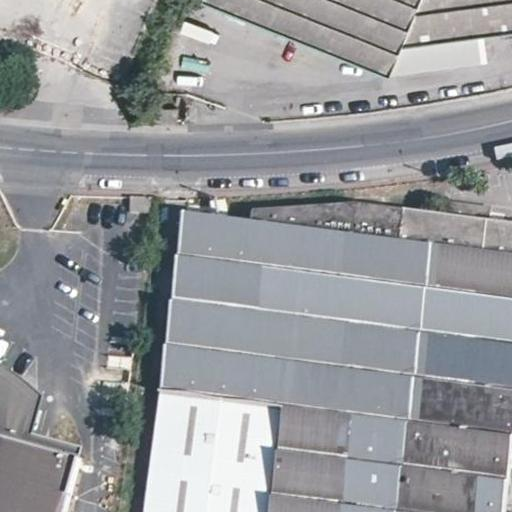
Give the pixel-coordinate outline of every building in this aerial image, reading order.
[(511,0),(208,0),(393,71),(463,63),(459,35),(481,33),(511,28),(511,0)] [(485,60),(481,33),(459,35),(463,63),(485,60)] [(176,108),(140,108),(140,120),(176,120),(176,108)] [(151,197),(131,197),(131,212),(151,212),(151,201),(151,197)] [(450,216),(491,221),(493,207),(452,202),(450,216)] [(511,223),(491,221),(450,216),(406,211),(256,208),(253,222),(186,213),(164,393),(281,409),(268,511),(504,511),(506,504),(511,465),(511,223)] [(0,511),(67,511),(83,458),(24,442),(35,400),(26,393),(16,386),(5,379),(0,376),(0,511)] [(268,511),(281,409),(164,393),(148,511),(268,511)]
